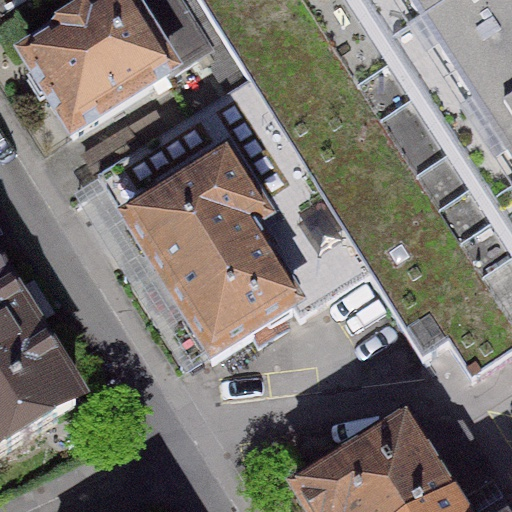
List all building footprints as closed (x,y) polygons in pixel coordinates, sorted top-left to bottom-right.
[(135,0),(27,68),(50,106),(73,142),(224,48),(193,0),(135,0)] [(472,385),(511,359),(511,0),(220,0),(205,10),(197,0),(193,0),(224,48),(250,90),(370,282),(423,366),(449,349),(472,385)] [(117,174),(100,184),(212,366),(252,342),(294,315),(300,325),(370,282),(250,90),(142,158),(117,174)] [(142,158),(127,134),(85,160),(92,172),(100,184),(142,158)] [(30,339),(6,301),(0,304),(0,460),(76,413),(30,339)] [(445,511),(453,508),(438,483),(451,474),(465,498),(494,480),(461,428),(409,437),(406,432),(395,439),(296,500),(303,511),(445,511)]
